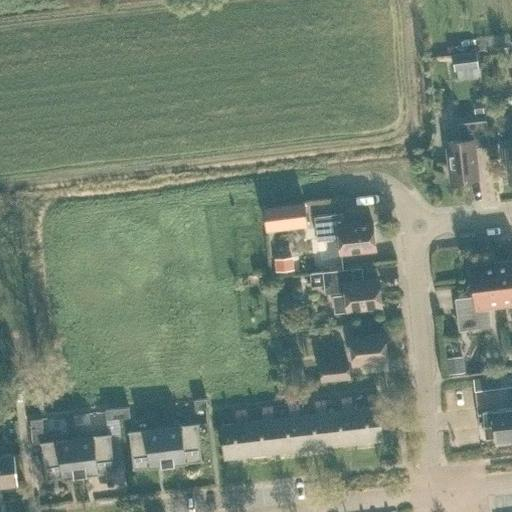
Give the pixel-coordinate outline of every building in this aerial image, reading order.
[(476,51),(452,54),(454,70),(478,67),(476,51)] [(475,114),(483,113),(482,100),(473,101),(475,114)] [(483,120),(458,123),(460,140),(446,141),(450,181),(478,178),(475,146),(489,145),(486,120),(483,120)] [(263,208),(266,229),(307,224),(304,203),(263,208)] [(372,221),(343,225),(342,213),(314,216),(317,240),(339,238),(340,253),(375,249),(372,221)] [(294,269),(293,256),(275,258),(276,270),(294,269)] [(511,260),(495,262),(500,305),(511,303),(511,260)] [(488,306),(500,305),(495,262),(471,266),(474,295),(455,298),(459,330),(491,325),(488,306)] [(347,310),(382,307),(379,279),(353,282),(351,268),(309,272),(311,285),(325,284),(326,292),(345,290),(347,310)] [(273,291),(283,290),(282,276),(272,277),(273,291)] [(292,327),(291,317),(276,319),(277,328),(292,327)] [(352,364),(387,360),(384,333),(349,336),(352,364)] [(464,371),(463,355),(447,357),(449,373),(464,371)] [(322,379),(349,377),(348,361),(320,364),(322,379)] [(511,386),(511,372),(498,374),(499,387),(511,386)] [(511,390),(510,391),(511,407),(482,411),(485,438),(495,437),(495,440),(511,438),(511,390)] [(356,442),(383,439),(377,393),(367,394),(368,407),(352,409),(356,442)] [(356,442),(352,409),(351,396),(340,397),(342,410),(326,412),(330,445),(356,442)] [(195,408),(207,407),(206,397),(194,399),(195,408)] [(330,445),(326,412),(324,399),(314,400),(315,413),(299,415),(303,448),(330,445)] [(303,448),(299,415),(298,402),(287,403),(289,416),(273,418),(277,451),(303,448)] [(277,451),(273,418),(271,405),(261,407),(263,419),(247,421),(251,454),(277,451)] [(117,407),(118,418),(130,416),(129,406),(117,407)] [(118,418),(117,407),(105,409),(106,419),(118,418)] [(251,454),(247,421),(246,421),(245,409),(235,410),(236,423),(220,424),(224,458),(251,454)] [(43,427),(42,417),(30,419),(31,428),(43,427)] [(168,464),(177,463),(203,460),(203,458),(202,459),(198,424),(199,424),(199,422),(163,426),(167,464),(168,464)] [(167,464),(163,426),(127,431),(127,432),(129,432),(133,467),(132,467),(132,469),(151,466),(167,465),(167,464)] [(76,437),(80,474),(81,475),(98,473),(116,471),(116,469),(114,469),(110,434),(112,434),(111,433),(76,437)] [(80,474),(76,437),(40,441),(40,443),(41,443),(45,477),(44,477),(44,479),(45,479),(72,476),(80,475),(80,474)] [(0,454),(0,484),(17,482),(14,453),(0,454)]
